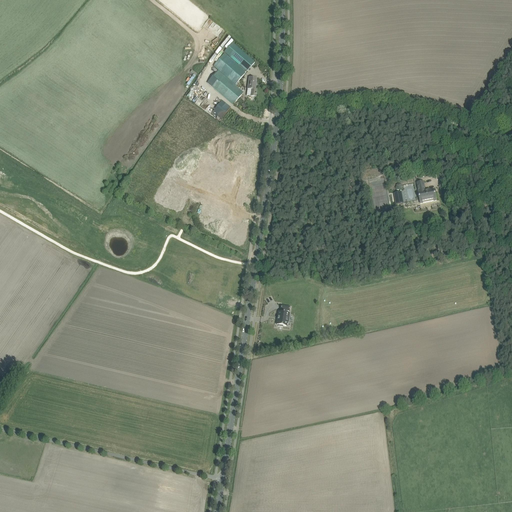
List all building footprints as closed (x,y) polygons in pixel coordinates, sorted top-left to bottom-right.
[(225,52),(248,71),(256,62),(233,43),(225,52)] [(212,64),(236,85),(246,73),(222,52),(212,64)] [(218,71),(207,83),(233,105),(244,93),(218,71)] [(249,78),(247,96),(256,97),(257,90),(255,90),(256,79),(249,78)] [(231,108),(222,100),(213,111),(222,118),(231,108)] [(424,182),(417,184),(419,193),(421,204),(436,201),(434,190),(425,191),(424,182)] [(402,192),(394,194),(396,205),(404,203),(402,192)] [(279,312),(277,325),(278,325),(278,326),(283,327),(283,326),(287,326),(287,322),(288,323),(289,314),(287,313),(288,311),(289,311),(290,307),(281,306),(281,310),(281,312),(279,312)]
